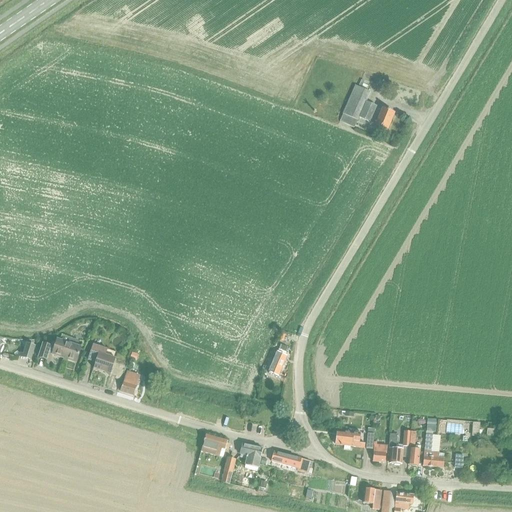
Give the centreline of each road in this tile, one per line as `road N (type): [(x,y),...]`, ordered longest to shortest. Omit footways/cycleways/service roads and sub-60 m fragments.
road 1 (unclassified): [(501,0),(302,336),(299,413)]
road 2 (unclassified): [(269,441),(0,362)]
road 3 (unclassified): [(511,488),(353,470),(321,454)]
